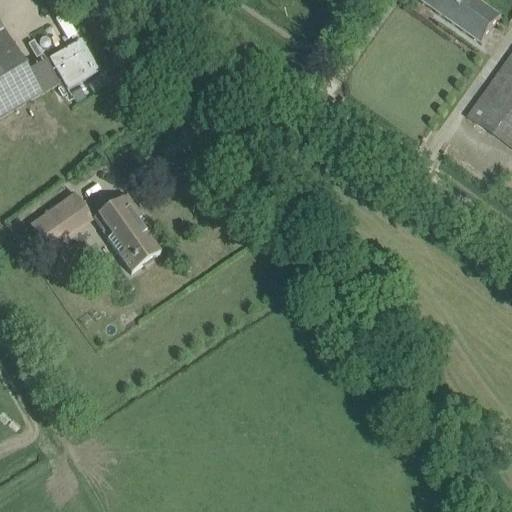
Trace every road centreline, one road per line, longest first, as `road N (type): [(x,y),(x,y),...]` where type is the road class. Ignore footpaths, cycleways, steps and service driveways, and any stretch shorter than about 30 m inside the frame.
road 1 (track): [(495,511),(109,0)]
road 2 (unclassified): [(511,253),(294,95),(144,0)]
